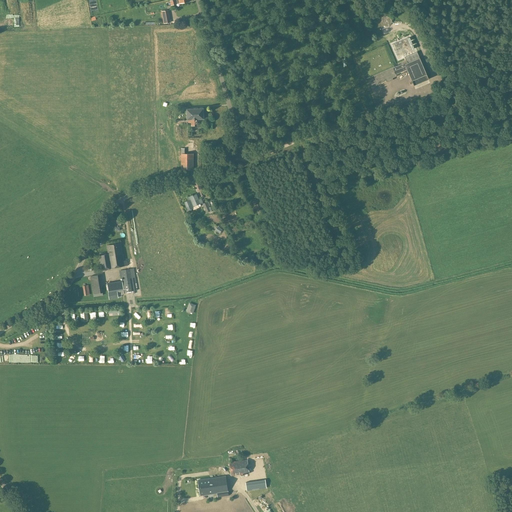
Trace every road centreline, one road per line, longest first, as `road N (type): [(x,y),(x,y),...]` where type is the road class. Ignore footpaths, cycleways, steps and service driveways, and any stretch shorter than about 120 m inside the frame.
road 1 (unclassified): [(0,332),(67,286),(110,207),(211,171),(233,153),(234,109),(198,0)]
road 2 (track): [(511,47),(253,158),(233,153)]
